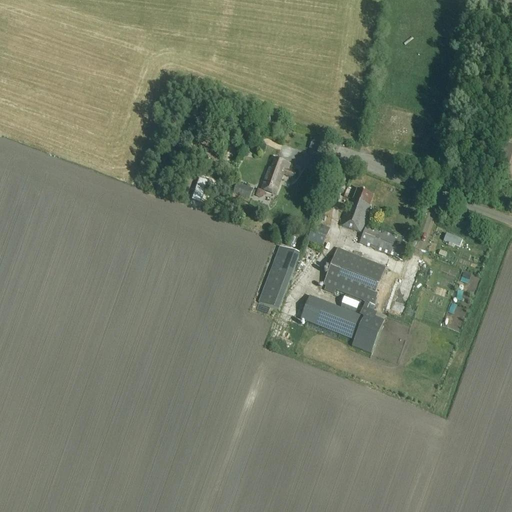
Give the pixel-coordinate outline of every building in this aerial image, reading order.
[(313,137),(309,149),(321,154),(325,142),(313,137)] [(496,168),(507,170),(511,150),(511,144),(503,142),(496,168)] [(294,180),(296,175),(288,172),(290,166),(275,160),(271,170),(269,169),(261,190),(275,196),(283,176),(294,180)] [(237,184),(232,197),(248,203),(253,190),(237,184)] [(369,208),(373,197),(357,191),(353,202),(349,200),(340,226),(361,234),(370,208),(369,208)] [(306,245),(321,251),(329,230),(314,224),(306,245)] [(403,261),(410,243),(366,226),(359,245),(403,261)] [(279,311),(300,255),(284,249),(279,247),(258,303),(263,305),(279,311)] [(378,297),(375,296),(385,269),(337,250),(323,287),(325,288),(324,291),(334,295),(335,292),(373,307),(378,297)] [(355,316),(310,298),(300,321),(354,342),(352,347),(371,355),(384,323),(374,319),(376,314),(362,308),(359,317),(355,316)] [(339,306),(353,309),(354,302),(340,299),(339,306)]
